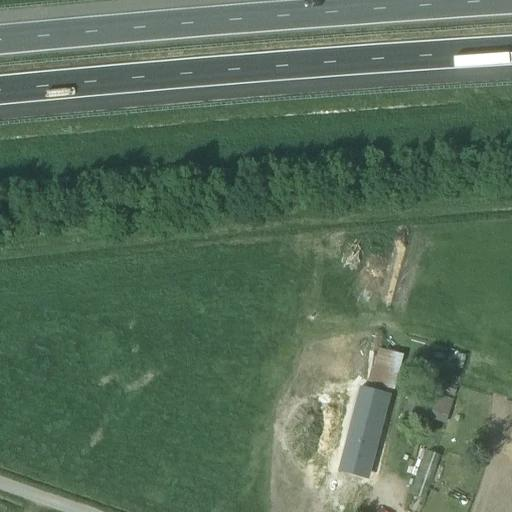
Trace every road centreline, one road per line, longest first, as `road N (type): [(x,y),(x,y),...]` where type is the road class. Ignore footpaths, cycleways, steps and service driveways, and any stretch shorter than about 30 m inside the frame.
road 1 (motorway): [(511,0),(0,42)]
road 2 (motorway): [(0,93),(511,52)]
